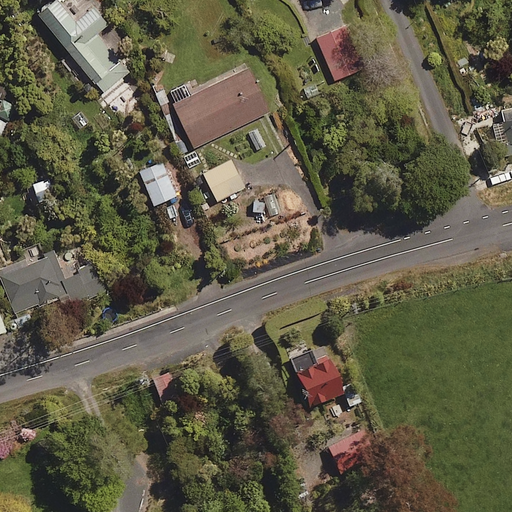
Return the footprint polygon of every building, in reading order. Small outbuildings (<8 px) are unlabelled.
[(77,21),(60,0),(53,0),(39,12),(104,93),(130,73),(98,34),(110,24),(96,6),(77,21)] [(368,67),(350,24),(318,38),(336,80),(368,67)] [(271,111),(250,68),(192,96),(186,84),(170,92),(196,147),(271,111)] [(481,96),(469,100),(477,122),(489,118),(481,96)] [(159,151),(137,160),(156,205),(178,196),(159,151)] [(248,188),(235,159),(205,172),(219,201),(248,188)] [(64,276),(56,254),(1,273),(15,313),(68,295),(71,303),(107,291),(98,265),(64,276)] [(287,353),(296,376),(310,408),(343,395),(329,362),(318,367),(309,344),(287,353)] [(181,403),(170,372),(153,378),(164,409),(181,403)] [(376,454),(365,430),(327,447),(338,471),(376,454)]
